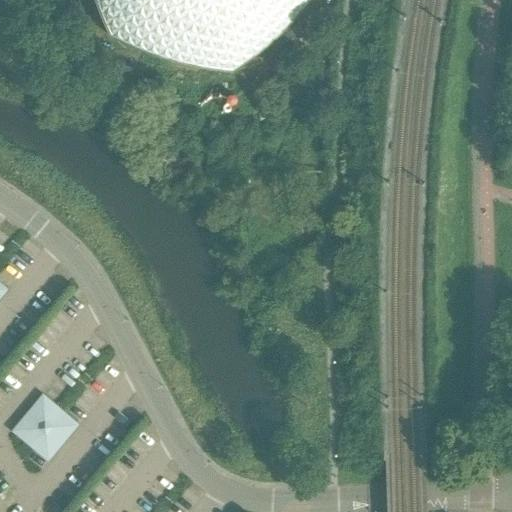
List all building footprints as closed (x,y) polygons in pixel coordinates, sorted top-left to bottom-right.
[(103,0),(112,31),(118,37),(154,47),(155,51),(159,52),(162,49),(203,61),(203,64),(207,65),(210,63),(230,68),(238,66),(256,48),(303,36),(296,9),(305,0),(103,0)] [(53,419),(61,409),(44,396),(36,405),(53,419)] [(53,419),(36,405),(29,414),(45,428),(53,419)] [(77,423),(67,415),(61,409),(53,419),(70,433),(78,424),(77,423)] [(45,428),(29,414),(21,423),(38,437),(45,428)] [(70,433),(53,419),(45,428),(62,442),(70,433)] [(30,446),(38,437),(21,423),(13,432),(30,446)] [(62,442),(45,428),(38,437),(55,451),(62,442)] [(55,451),(38,437),(30,446),(47,461),(55,451)]
